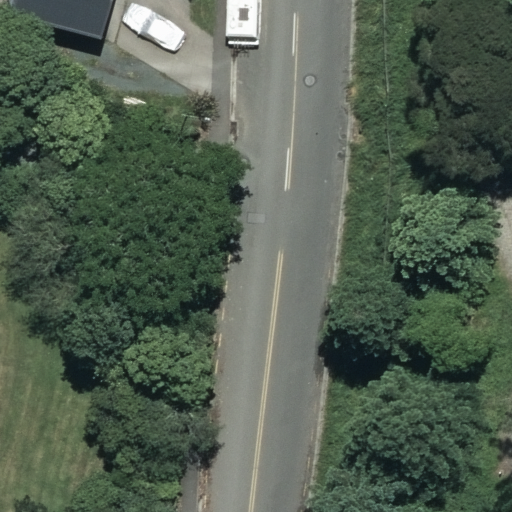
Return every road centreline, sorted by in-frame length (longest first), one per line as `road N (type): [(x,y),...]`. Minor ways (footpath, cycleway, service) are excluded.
road 1 (residential): [(295,0),(288,170),(247,511)]
road 2 (track): [(294,28),(473,131),(511,205)]
